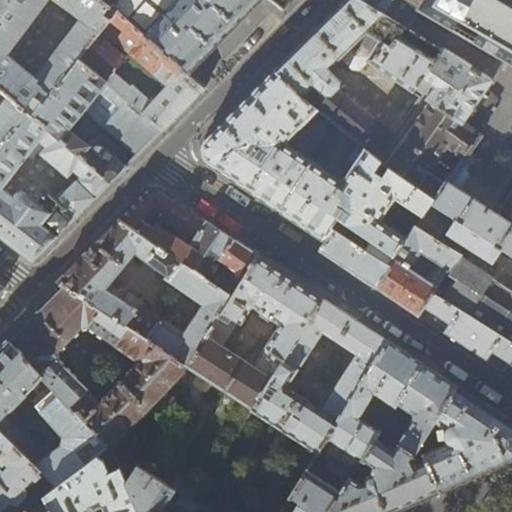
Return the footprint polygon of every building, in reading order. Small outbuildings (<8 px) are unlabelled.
[(0,0),(0,89),(27,113),(33,117),(79,60),(98,35),(102,30),(117,11),(100,0),(0,0)] [(221,39),(259,0),(100,0),(117,11),(187,74),(221,39)] [(270,0),(283,10),(292,0),(270,0)] [(440,50),(405,29),(358,0),(345,0),(312,34),(275,71),(300,98),(317,111),(357,142),(414,186),(413,189),(431,203),(448,181),(456,168),(478,136),(461,124),(426,101),(435,88),(422,80),(440,50)] [(511,0),(358,0),(405,29),(418,9),(511,63),(511,195),(501,217),(448,181),(431,203),(417,224),(460,256),(511,289),(511,0)] [(203,89),(187,74),(117,11),(102,30),(167,87),(152,104),(132,87),(130,90),(112,75),(124,59),(98,35),(79,60),(142,113),(161,132),(168,125),(203,89)] [(443,50),(440,50),(422,80),(435,88),(426,101),(461,124),(492,80),(443,50)] [(136,157),(161,132),(142,113),(79,60),(33,117),(109,183),(124,168),(92,140),(88,146),(69,131),(85,112),(136,157)] [(202,145),(204,160),(270,204),(304,226),(326,241),(334,230),(388,263),(417,224),(431,203),(413,189),(414,186),(357,142),(347,160),(354,164),(344,182),(338,179),(343,171),(331,165),(327,171),(284,145),(317,111),(300,98),(275,71),(255,91),(202,145)] [(0,147),(27,113),(0,89),(0,147)] [(0,147),(0,237),(1,238),(30,260),(33,260),(77,216),(79,214),(109,183),(33,117),(27,113),(0,147)] [(511,124),(495,114),(478,136),(456,168),(485,187),(511,145),(511,124)] [(234,240),(226,235),(206,221),(157,189),(124,223),(207,280),(234,240)] [(124,223),(119,220),(85,253),(57,282),(62,286),(186,366),(231,297),(207,280),(124,223)] [(388,263),(390,265),(377,288),(396,300),(419,315),(435,294),(434,293),(438,288),(460,256),(417,224),(388,263)] [(355,273),(377,288),(390,265),(388,263),(334,230),(326,241),(321,250),(355,273)] [(244,247),(234,240),(207,280),(231,297),(258,255),(244,247)] [(186,369),(252,411),(323,299),(287,275),(258,255),(231,297),(186,366),(186,369)] [(511,363),(511,289),(460,256),(438,288),(434,293),(435,294),(511,345),(511,359),(510,362),(511,363)] [(186,366),(62,286),(39,310),(34,315),(9,341),(77,414),(78,413),(110,447),(186,369),(186,366)] [(503,372),(510,362),(511,359),(511,345),(435,294),(419,315),(469,349),(503,372)] [(352,319),(323,299),(252,411),(195,502),(209,511),(281,511),(286,505),(307,472),(327,439),(388,342),(352,319)] [(0,350),(0,421),(7,415),(14,416),(18,413),(21,416),(34,402),(66,436),(64,446),(36,466),(43,473),(58,488),(98,459),(111,449),(110,447),(78,413),(77,414),(9,341),(0,350)] [(341,494),(329,511),(392,511),(394,511),(439,491),(420,447),(459,389),(437,375),(405,354),(388,342),(327,439),(373,467),(372,474),(368,477),(366,480),(365,484),(359,485),(351,478),(348,483),(341,494)] [(439,491),(477,474),(483,471),(506,461),(511,458),(511,425),(499,416),(490,411),(459,389),(420,447),(439,491)] [(36,466),(0,431),(0,511),(8,511),(7,511),(15,503),(16,504),(20,504),(27,495),(27,493),(26,492),(43,473),(36,466)] [(164,511),(162,511),(175,490),(111,449),(120,470),(138,511),(164,511)] [(138,511),(120,470),(111,474),(105,461),(98,459),(58,488),(45,498),(51,511),(93,511),(94,511),(105,507),(106,511),(138,511)] [(511,471),(506,461),(483,471),(488,481),(511,471)] [(326,469),(348,483),(351,478),(353,475),(331,462),(326,469)] [(329,511),(341,494),(307,472),(286,505),(290,508),(294,502),(298,505),(293,511),(329,511)] [(51,511),(45,498),(26,511),(51,511)]
